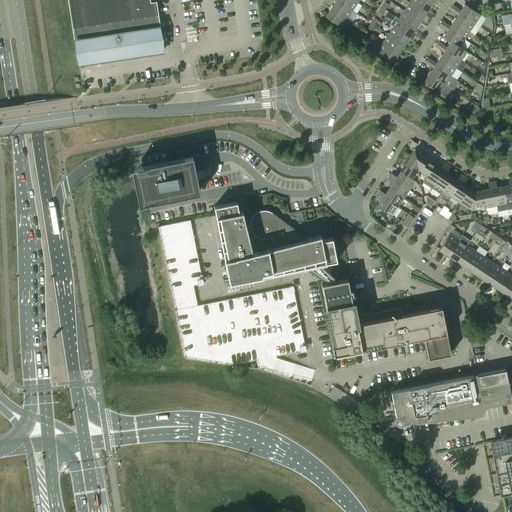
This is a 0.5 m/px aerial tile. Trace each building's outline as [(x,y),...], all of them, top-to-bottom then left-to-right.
[(80,0),(90,62),(162,51),(155,3),(149,4),(148,0),(80,0)] [(334,2),(331,8),(346,19),(352,11),(336,0),(334,2)] [(335,0),(336,0),(352,11),(357,3),(352,0),(335,0)] [(422,0),(410,0),(409,3),(425,13),(430,5),(422,0)] [(409,3),(404,11),(420,21),(425,13),(409,3)] [(460,11),(459,13),(474,23),(480,15),(464,4),(460,11)] [(327,14),(325,16),(341,27),(346,19),(331,8),(327,14)] [(404,11),(399,18),(414,29),(420,21),(404,11)] [(457,15),(453,21),(469,31),(474,23),(459,13),(457,15)] [(414,29),(399,18),(394,16),(389,24),(393,27),(409,37),(414,29)] [(453,21),(450,27),(448,29),(464,39),(469,31),(453,21)] [(393,27),(388,34),(397,41),(404,45),(409,37),(393,27)] [(446,31),(442,37),(450,42),(459,47),(464,39),(448,29),(446,31)] [(388,34),(382,42),(398,53),(404,45),(397,41),(388,34)] [(382,42),(377,51),(393,62),(398,53),(382,42)] [(450,42),(446,48),(445,50),(461,60),(467,52),(459,47),(450,42)] [(491,49),(490,57),(502,54),(501,47),(491,49)] [(445,50),(443,52),(439,58),(455,68),(461,60),(445,50)] [(439,58),(436,63),(434,66),(450,76),(455,68),(439,58)] [(434,66),(432,68),(429,74),(445,85),(450,76),(434,66)] [(425,79),(423,82),(439,93),(445,85),(429,74),(425,79)] [(474,113),(478,107),(471,102),(467,108),(474,113)] [(417,152),(414,153),(418,170),(422,173),(426,175),(424,179),(434,164),(417,152)] [(412,153),(400,171),(415,181),(412,178),(418,170),(414,153),(412,153)] [(138,171),(144,203),(199,192),(192,156),(137,166),(138,171)] [(424,179),(422,183),(431,189),(447,165),(444,163),(440,168),(434,164),(424,179)] [(439,194),(451,176),(446,172),(450,167),(447,165),(431,189),(439,194)] [(391,173),(389,176),(409,190),(415,181),(400,171),(396,176),(391,173)] [(451,176),(439,194),(448,200),(450,196),(464,176),(460,174),(457,179),(451,176)] [(389,176),(387,179),(392,183),(388,188),(403,198),(409,190),(389,176)] [(464,176),(450,196),(459,202),(469,187),(463,184),(466,178),(464,176)] [(509,185),(502,186),(507,210),(511,208),(511,182),(511,178),(508,179),(509,185)] [(495,181),(491,182),(497,212),(507,210),(502,186),(496,187),(495,181)] [(482,190),(486,208),(487,213),(497,212),(491,182),(487,183),(489,189),(482,190)] [(469,187),(459,202),(471,210),(475,192),(469,187)] [(379,190),(377,193),(398,207),(403,198),(388,188),(385,194),(379,190)] [(475,192),(471,210),(486,208),(482,190),(475,192)] [(381,200),(374,210),(388,220),(398,207),(377,193),(375,196),(381,200)] [(236,201),(213,206),(224,258),(218,259),(223,283),(336,260),(331,238),(321,240),(320,235),(274,247),(272,236),(273,235),(274,234),(275,233),(276,232),(277,231),(277,229),(278,228),(278,226),(278,225),(278,223),(278,222),(277,220),(277,219),(276,217),(275,216),(275,215),(273,214),(272,213),(271,212),(270,211),(269,211),(267,210),(266,210),(264,210),(263,210),(261,210),(260,210),(258,211),(257,211),(255,212),(254,213),(253,214),(252,215),(251,216),(250,218),(250,219),(249,221),(249,222),(249,224),(249,225),(245,226),(242,211),(238,212),(236,201)] [(408,214),(401,224),(407,228),(414,218),(408,214)] [(449,233),(439,249),(447,254),(458,239),(449,233)] [(492,233),(489,237),(495,241),(497,236),(492,233)] [(458,239),(447,254),(456,260),(466,245),(458,239)] [(466,245),(456,260),(465,266),(475,251),(466,245)] [(475,251),(465,266),(473,271),(483,256),(475,251)] [(483,256),(473,271),(482,277),(492,262),(483,256)] [(492,262),(482,277),(490,283),(500,268),(492,262)] [(500,268),(490,283),(499,289),(509,273),(500,268)] [(511,275),(509,273),(499,289),(507,294),(511,287),(511,275)] [(347,279),(321,284),(335,354),(361,349),(363,348),(363,349),(423,337),(427,358),(450,354),(440,307),(403,314),(402,310),(381,314),(380,309),(373,311),(374,316),(367,317),(367,321),(358,323),(358,324),(356,324),(347,279)] [(480,332),(470,334),(473,347),(483,345),(480,332)] [(505,369),(390,391),(397,425),(511,402),(505,369)] [(511,436),(492,440),(494,450),(502,495),(511,492),(511,436)]
